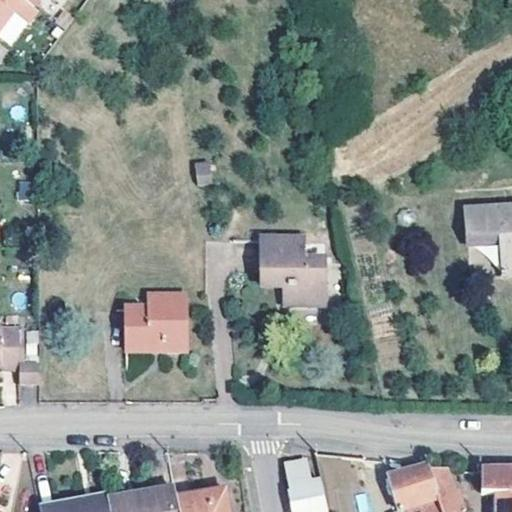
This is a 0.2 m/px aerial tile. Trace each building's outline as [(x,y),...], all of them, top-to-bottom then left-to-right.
[(0,0),(0,34),(18,11),(32,22),(42,10),(39,7),(28,0),(0,0)] [(215,158),(201,160),(205,180),(217,179),(215,158)] [(511,203),(468,207),(471,242),(501,241),(504,272),(511,271),(511,203)] [(329,306),(328,263),(309,262),(308,239),(263,239),(264,285),(284,286),(285,305),(329,306)] [(191,351),(190,295),(154,296),(154,306),(131,307),(132,345),(167,345),(168,351),(191,351)] [(0,367),(22,367),(21,328),(0,327),(0,367)] [(24,333),(26,354),(38,352),(36,332),(24,333)] [(42,363),(24,362),(23,382),(41,382),(42,363)] [(18,385),(18,403),(34,402),(33,385),(18,385)] [(329,511),(322,480),(312,482),(308,463),(287,467),(292,493),(290,493),(293,511),(329,511)] [(410,511),(446,511),(432,472),(430,467),(403,476),(392,479),(404,511),(409,509),(410,511)] [(501,493),(511,492),(511,470),(506,471),(485,471),(485,494),(501,493)] [(432,472),(446,511),(462,511),(467,511),(461,494),(457,494),(450,473),(432,472)] [(178,511),(176,501),(174,488),(109,501),(110,511),(178,511)] [(230,511),(226,491),(176,501),(178,511),(230,511)] [(500,511),(511,511),(511,492),(501,493),(500,511)] [(108,496),(41,509),(41,511),(110,511),(109,501),(108,496)]
